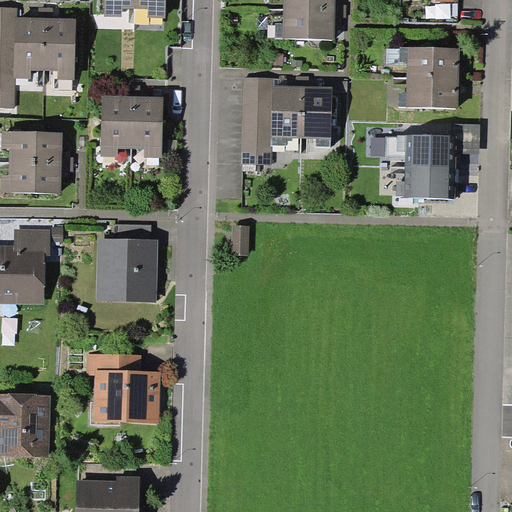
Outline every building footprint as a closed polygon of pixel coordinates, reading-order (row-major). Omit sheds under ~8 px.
[(122,8),(136,8),(135,0),(105,0),(105,16),(122,16),(122,8)] [(135,0),(136,8),(148,9),(148,17),(166,18),(166,0),(135,0)] [(283,0),(284,8),(336,9),(335,0),(283,0)] [(15,17),(18,17),(18,8),(0,7),(0,108),(15,108),(16,78),(13,78),(15,17)] [(336,9),(284,8),(283,23),(276,22),(275,38),(335,39),(336,9)] [(18,17),(15,17),(13,78),(16,78),(31,79),(32,69),(45,70),(46,18),(38,17),(18,17)] [(53,18),(46,18),(45,70),(57,70),(57,79),(75,79),(77,18),(53,18)] [(401,47),(400,62),(407,63),(407,78),(459,79),(460,48),(401,47)] [(271,85),(274,85),(274,78),(244,77),(242,164),(272,165),(272,146),(270,146),(271,85)] [(296,77),(296,85),(302,86),(309,86),(309,77),(296,77)] [(459,79),(407,78),(406,92),(399,92),(399,106),(458,108),(459,79)] [(132,96),(139,96),(139,84),(126,84),(126,96),(132,96)] [(274,85),(271,85),(270,146),(272,146),(287,145),(287,137),(301,138),(302,86),(296,85),(274,85)] [(309,86),(302,86),(301,138),(316,138),(316,147),(332,147),(333,86),(309,86)] [(118,148),(131,148),(132,96),(126,96),(102,95),(101,156),(118,156),(118,148)] [(139,96),(132,96),(131,148),(144,149),(144,157),(162,158),(163,96),(139,96)] [(454,124),(453,136),(457,136),(457,153),(479,154),(480,124),(454,124)] [(10,149),(9,162),(62,163),(62,157),(63,133),(3,131),(2,149),(10,149)] [(406,152),(405,167),(456,168),(457,153),(457,136),(453,136),(398,135),(397,151),(406,152)] [(385,138),(371,137),(371,156),(385,156),(385,138)] [(74,157),(62,157),(62,163),(62,171),(74,171),(74,157)] [(62,163),(9,162),(9,175),(1,175),(0,192),(62,193),(62,171),(62,163)] [(455,198),(456,168),(405,167),(405,182),(396,181),(396,197),(455,198)] [(116,225),(115,239),(151,240),(151,226),(116,225)] [(232,225),(231,255),(249,255),(250,226),(232,225)] [(51,229),(50,241),(63,241),(63,227),(51,227),(51,229)] [(50,241),(51,229),(14,229),(14,245),(0,244),(0,303),(44,304),(45,256),(50,256),(50,241)] [(157,302),(158,240),(151,240),(115,239),(98,239),(97,301),(157,302)] [(95,369),(142,370),(142,355),(88,354),(87,375),(95,375),(95,369)] [(159,424),(161,371),(142,370),(95,369),(95,375),(93,422),(159,424)] [(0,456),(50,457),(51,395),(0,393),(0,456)] [(139,511),(140,477),(117,476),(117,481),(76,480),(75,511),(139,511)]
